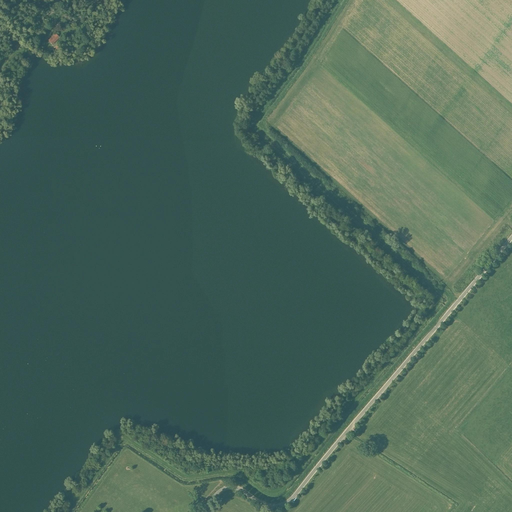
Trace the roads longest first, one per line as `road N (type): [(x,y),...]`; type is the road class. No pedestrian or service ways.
road 1 (unclassified): [(201,511),(228,488),(264,506),(290,499),(511,236)]
road 2 (track): [(335,0),(249,121),(449,311)]
road 3 (track): [(350,0),(310,62),(511,223)]
